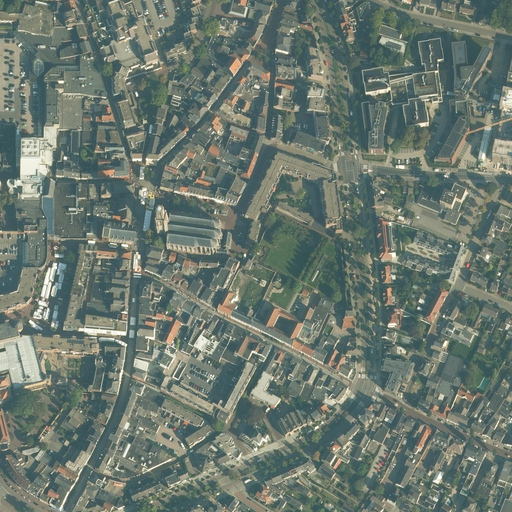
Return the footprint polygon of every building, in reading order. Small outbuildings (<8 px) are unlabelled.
[(157,54),(156,55),(155,51),(156,51),(155,51),(154,48),(155,47),(154,46),(151,48),(149,41),(152,40),(152,39),(151,39),(149,32),(149,31),(146,32),(143,25),(140,26),(135,11),(136,11),(136,10),(135,11),(133,4),(134,3),(133,3),(132,3),(132,2),(131,2),(131,3),(132,3),(130,4),(129,3),(129,4),(119,7),(119,5),(118,5),(116,1),(119,0),(119,1),(120,1),(119,0),(91,0),(90,0),(83,0),(83,1),(86,8),(87,7),(88,10),(87,10),(87,11),(88,11),(89,13),(86,14),(88,19),(91,18),(93,24),(90,25),(94,35),(96,34),(99,40),(96,41),(98,48),(100,49),(99,51),(100,52),(100,54),(100,56),(102,57),(101,59),(102,61),(103,62),(105,61),(105,62),(107,62),(107,64),(108,64),(109,64),(110,64),(111,63),(112,62),(113,63),(114,63),(115,61),(116,61),(120,63),(114,76),(116,77),(124,80),(125,81),(130,79),(130,80),(130,81),(135,80),(134,78),(137,77),(138,77),(138,76),(145,74),(146,74),(146,73),(144,69),(147,67),(148,68),(148,67),(156,64),(156,65),(157,65),(155,58),(154,58),(154,57),(154,56),(158,55),(157,54)] [(190,0),(188,1),(191,9),(201,5),(200,3),(201,2),(200,1),(199,0),(198,0),(199,0),(198,0),(190,0)] [(259,0),(230,0),(228,15),(245,20),(247,13),(249,14),(250,10),(254,11),(256,2),(272,6),(273,4),(259,0)] [(344,3),(350,0),(331,0),(335,8),(343,4),(344,3)] [(343,4),(335,8),(337,14),(345,11),(353,8),(353,7),(361,1),(359,0),(350,0),(344,3),(343,4)] [(421,0),(420,5),(427,7),(435,9),(436,3),(430,2),(430,0),(421,0)] [(447,11),(454,13),(456,0),(458,0),(460,0),(459,0),(449,0),(449,3),(447,11)] [(285,7),(284,10),(294,13),(297,6),(298,7),(298,8),(300,8),(301,6),(287,1),(287,2),(286,4),(286,5),(285,7)] [(345,11),(337,14),(339,21),(347,18),(349,17),(349,16),(352,14),(356,11),(360,8),(365,5),(361,1),(353,7),(353,8),(345,11)] [(35,10),(54,15),(62,16),(76,12),(74,4),(64,5),(54,6),(36,2),(35,10)] [(254,11),(269,15),(272,6),(256,2),(254,11)] [(463,7),(461,6),(460,13),(473,16),(474,12),(478,13),(479,6),(475,5),(474,7),(469,6),(470,3),(465,2),(463,7)] [(360,8),(356,11),(360,22),(363,22),(368,10),(369,10),(370,8),(370,7),(369,8),(366,5),(365,5),(360,8)] [(32,39),(52,40),(54,29),(54,15),(35,10),(24,7),(24,8),(22,15),(20,15),(19,15),(19,16),(19,23),(19,25),(18,25),(18,29),(18,33),(18,36),(19,35),(21,38),(25,38),(32,39)] [(198,9),(188,12),(190,17),(200,14),(200,13),(199,13),(199,12),(199,11),(198,12),(198,9)] [(479,21),(479,25),(483,26),(484,26),(486,27),(487,26),(489,18),(483,17),(484,16),(485,16),(489,10),(486,9),(481,17),(480,21),(479,21)] [(247,20),(254,22),(265,25),(269,16),(269,15),(254,11),(250,10),(249,14),(247,20)] [(54,15),(54,29),(58,29),(70,29),(75,29),(81,27),(77,12),(76,12),(62,16),(54,15)] [(17,28),(18,29),(18,25),(19,25),(19,16),(17,16),(17,15),(0,13),(0,22),(14,23),(14,25),(15,26),(14,27),(16,29),(17,28)] [(298,24),(298,21),(296,21),(296,17),(295,17),(283,13),(282,13),(281,18),(293,22),(293,23),(297,25),(298,24)] [(190,17),(192,22),(197,21),(202,19),(201,19),(200,17),(201,16),(200,16),(200,15),(201,15),(200,14),(190,17)] [(296,17),(296,21),(298,21),(298,20),(299,25),(306,25),(311,25),(309,18),(301,17),(298,17),(296,17)] [(347,18),(339,21),(341,28),(354,26),(356,25),(355,22),(354,19),(349,20),(348,18),(349,17),(347,18)] [(237,28),(237,27),(238,22),(226,19),(223,18),(221,18),(220,20),(220,23),(216,22),(215,28),(214,32),(226,35),(228,33),(229,32),(230,26),(233,27),(236,28),(237,28)] [(291,27),(293,23),(293,22),(281,18),(279,24),(291,27)] [(189,29),(194,27),(200,25),(200,24),(199,24),(199,23),(198,23),(197,21),(192,22),(188,24),(188,25),(189,29)] [(239,22),(238,22),(237,27),(245,30),(248,31),(249,31),(249,32),(252,33),(261,35),(264,28),(254,25),(240,22),(240,24),(238,24),(239,22)] [(293,23),(291,27),(297,29),(297,28),(313,32),(312,28),(307,27),(298,25),(297,25),(293,23)] [(276,35),(285,38),(285,35),(288,36),(289,33),(293,34),(294,30),(297,30),(297,29),(291,27),(279,24),(279,25),(276,33),(276,35)] [(354,26),(341,28),(344,36),(353,34),(352,30),(355,29),(354,26)] [(75,29),(70,29),(74,42),(86,40),(82,28),(82,27),(81,27),(75,29)] [(184,31),(186,36),(191,34),(197,32),(196,31),(195,30),(196,30),(195,30),(194,27),(189,29),(184,31)] [(236,28),(233,41),(245,43),(245,42),(248,31),(245,30),(237,27),(237,28),(236,28)] [(408,44),(400,41),(402,33),(381,27),(378,35),(377,34),(377,35),(383,37),(383,38),(382,41),(381,44),(392,50),(393,46),(397,47),(396,52),(402,55),(403,52),(405,52),(407,45),(406,45),(406,44),(408,44)] [(54,29),(51,48),(59,49),(61,49),(61,43),(63,42),(58,29),(54,29)] [(353,34),(344,36),(344,37),(345,37),(345,38),(346,43),(348,43),(349,44),(350,44),(351,44),(352,44),(353,43),(353,42),(353,41),(354,41),(353,37),(362,35),(363,33),(359,32),(353,34)] [(248,39),(247,42),(256,45),(258,40),(261,35),(252,33),(251,39),(249,38),(248,39)] [(181,38),(183,43),(185,48),(187,47),(189,43),(188,41),(193,39),(193,38),(192,38),(192,37),(193,37),(192,37),(191,34),(186,36),(181,38)] [(47,223),(47,234),(53,234),(53,232),(53,224),(54,198),(52,198),(52,201),(43,200),(43,198),(43,197),(44,195),(43,195),(43,194),(44,194),(44,192),(43,192),(42,191),(42,185),(45,180),(46,180),(47,179),(47,178),(46,177),(47,175),(46,174),(45,173),(44,172),(43,169),(43,168),(43,166),(43,158),(43,151),(43,140),(43,128),(43,119),(43,111),(43,96),(43,89),(44,81),(49,76),(51,74),(58,74),(65,74),(86,74),(98,74),(96,68),(86,68),(79,69),(72,69),(65,69),(61,68),(51,68),(48,65),(29,46),(24,41),(21,38),(19,35),(18,36),(16,39),(35,59),(38,62),(33,67),(35,68),(35,79),(35,85),(38,86),(38,92),(38,96),(38,104),(37,111),(37,119),(37,139),(38,140),(38,142),(38,158),(38,166),(38,173),(37,181),(37,187),(37,195),(29,196),(28,196),(20,196),(19,196),(12,196),(13,201),(34,201),(36,201),(40,209),(47,223)] [(276,40),(275,56),(280,56),(280,53),(288,55),(290,43),(293,44),(294,41),(291,40),(285,38),(276,35),(276,40)] [(59,49),(51,48),(52,40),(32,39),(25,38),(21,38),(24,41),(29,46),(48,65),(51,68),(61,68),(65,69),(72,69),(79,69),(86,68),(96,68),(96,67),(97,66),(96,64),(96,62),(94,61),(93,60),(92,60),(92,57),(88,57),(87,57),(86,57),(79,58),(72,59),(65,60),(61,61),(59,61),(59,49)] [(212,38),(204,54),(203,53),(202,55),(203,56),(202,58),(212,63),(210,66),(231,81),(233,78),(241,67),(230,57),(228,57),(223,63),(219,60),(221,58),(213,53),(213,52),(216,46),(219,40),(212,38)] [(2,126),(16,126),(16,139),(20,139),(20,140),(18,140),(18,157),(16,157),(16,168),(20,168),(20,172),(20,183),(19,183),(14,183),(14,184),(13,184),(12,183),(11,182),(10,182),(9,183),(8,183),(8,184),(7,184),(7,185),(7,186),(7,187),(7,188),(8,188),(8,189),(9,189),(10,190),(12,196),(19,196),(20,196),(28,196),(29,196),(37,195),(37,187),(37,181),(38,173),(38,166),(38,158),(38,142),(38,140),(37,139),(37,119),(37,111),(38,96),(38,92),(38,86),(35,85),(35,79),(35,68),(33,67),(38,62),(35,59),(16,39),(11,43),(0,43),(0,137),(2,137),(2,126)] [(224,39),(224,41),(243,45),(253,50),(256,45),(247,42),(245,42),(245,43),(233,41),(224,39)] [(224,41),(223,44),(229,45),(234,46),(245,53),(249,55),(253,50),(243,45),(224,41)] [(470,104),(487,107),(488,102),(489,97),(484,96),(482,102),(487,103),(487,104),(479,102),(479,100),(476,99),(476,101),(474,100),(475,97),(469,95),(473,87),(482,78),(481,77),(481,78),(478,77),(491,54),(484,51),(485,50),(484,50),(473,72),(468,72),(465,46),(465,48),(460,49),(460,48),(453,49),(455,71),(454,71),(453,71),(455,83),(454,97),(441,94),(437,68),(438,68),(437,64),(443,63),(441,41),(429,43),(429,44),(418,45),(419,58),(420,58),(422,67),(424,67),(425,73),(406,75),(389,77),(384,77),(383,72),(372,73),(373,73),(362,75),(364,89),(365,89),(366,99),(376,97),(386,95),(391,94),(392,102),(380,105),(380,107),(379,106),(379,109),(376,108),(376,110),(370,109),(369,105),(361,106),(367,148),(369,148),(369,153),(383,154),(384,132),(388,112),(384,111),(385,108),(392,106),(392,107),(408,105),(409,108),(403,109),(405,123),(406,123),(407,130),(417,129),(428,127),(427,117),(425,105),(422,105),(422,103),(432,102),(432,104),(442,103),(441,99),(452,101),(451,106),(449,106),(451,132),(434,164),(453,165),(469,135),(467,108),(470,108),(470,104)] [(187,53),(185,48),(183,43),(178,44),(182,55),(183,55),(182,54),(184,54),(184,53),(186,52),(187,53)] [(82,57),(92,56),(91,54),(91,55),(90,51),(89,48),(88,45),(88,44),(88,45),(72,48),(70,49),(67,49),(60,54),(60,61),(65,60),(82,57)] [(173,46),(174,49),(176,56),(179,55),(179,56),(179,55),(180,55),(181,55),(182,55),(178,44),(173,46)] [(220,54),(228,57),(230,57),(241,67),(249,56),(243,52),(242,53),(235,49),(234,50),(232,48),(229,51),(226,50),(227,48),(228,48),(229,45),(223,44),(220,54)] [(174,49),(169,51),(172,61),(173,61),(173,60),(174,60),(175,60),(174,59),(177,58),(177,59),(176,56),(174,49)] [(304,67),(303,67),(302,72),(307,73),(308,78),(311,79),(322,82),(317,53),(311,51),(305,50),(303,60),(304,61),(304,63),(305,63),(304,67)] [(172,61),(169,51),(163,52),(166,61),(167,63),(167,62),(169,61),(170,62),(170,61),(171,61),(172,61)] [(275,66),(295,70),(302,72),(303,67),(296,65),(297,62),(304,63),(304,61),(303,60),(291,59),(280,56),(275,56),(275,66)] [(190,73),(188,75),(194,79),(220,96),(223,92),(228,85),(231,81),(210,66),(212,63),(202,58),(202,59),(195,70),(194,69),(193,70),(192,70),(190,73)] [(268,89),(268,86),(268,83),(269,75),(250,65),(246,72),(255,77),(253,82),(263,87),(268,89)] [(295,70),(275,66),(276,79),(285,80),(285,79),(288,79),(288,80),(295,81),(295,70)] [(249,93),(250,91),(261,93),(268,94),(268,89),(263,87),(253,82),(255,77),(246,72),(241,78),(236,85),(243,90),(249,93)] [(105,97),(105,94),(98,75),(99,75),(98,74),(86,74),(65,74),(58,74),(51,74),(49,76),(44,81),(43,89),(43,96),(43,111),(43,119),(43,128),(43,140),(43,151),(43,158),(43,166),(43,168),(43,169),(44,172),(45,173),(46,174),(47,175),(50,177),(51,175),(52,173),(51,173),(52,172),(52,171),(52,170),(52,169),(52,168),(52,158),(52,151),(56,151),(56,140),(56,131),(55,131),(55,129),(53,129),(53,128),(53,127),(58,127),(58,130),(58,131),(81,131),(82,119),(83,118),(83,115),(83,112),(84,101),(84,98),(96,99),(99,100),(104,101),(105,101),(106,97),(105,97)] [(185,88),(188,90),(196,93),(201,97),(213,105),(217,100),(220,96),(194,79),(188,75),(185,78),(184,79),(174,76),(172,84),(181,86),(185,88)] [(123,82),(124,80),(116,77),(115,80),(111,81),(112,87),(111,87),(112,91),(113,92),(111,93),(113,98),(114,98),(117,97),(127,94),(126,94),(123,82)] [(308,87),(307,91),(324,95),(323,93),(324,93),(323,89),(324,89),(323,88),(323,86),(323,82),(322,82),(311,79),(310,82),(311,83),(310,87),(308,87)] [(275,82),(274,89),(283,91),(292,93),(293,88),(294,84),(290,84),(285,83),(275,82)] [(254,105),(253,101),(253,98),(257,97),(261,98),(261,93),(250,91),(249,93),(243,90),(236,85),(229,95),(242,102),(248,104),(249,104),(253,105),(254,105)] [(212,105),(213,105),(201,97),(196,93),(188,90),(185,88),(184,91),(171,88),(165,86),(164,94),(170,95),(182,99),(183,94),(187,95),(196,102),(208,111),(212,105)] [(274,97),(274,98),(291,101),(292,93),(283,91),(282,95),(275,94),(274,97)] [(306,102),(307,102),(322,102),(323,102),(324,98),(324,96),(324,95),(307,91),(306,91),(306,92),(309,92),(308,96),(307,96),(306,102)] [(127,101),(129,109),(136,107),(132,92),(126,94),(127,94),(117,97),(119,104),(127,101)] [(180,108),(178,112),(182,114),(184,116),(186,114),(187,115),(188,114),(199,122),(206,113),(208,111),(196,102),(187,95),(182,102),(188,106),(184,111),(180,108)] [(222,104),(232,110),(239,113),(244,116),(245,114),(245,113),(248,104),(242,102),(229,95),(226,99),(222,104)] [(84,98),(84,101),(85,101),(97,104),(97,106),(109,107),(107,101),(105,101),(104,101),(99,100),(96,99),(84,98)] [(495,162),(511,165),(511,99),(508,98),(495,162)] [(84,112),(88,113),(94,113),(94,115),(112,116),(109,109),(109,107),(97,106),(97,104),(85,101),(84,101),(83,112),(84,112)] [(130,110),(129,109),(127,101),(119,104),(115,105),(118,115),(130,112),(130,110)] [(274,101),(273,109),(290,111),(291,107),(282,106),(283,102),(274,101)] [(305,114),(312,115),(327,117),(326,116),(326,111),(324,111),(325,106),(323,105),(323,102),(322,102),(307,102),(306,102),(304,113),(305,113),(305,114)] [(248,104),(245,113),(252,116),(252,113),(248,112),(250,107),(252,107),(250,111),(254,112),(255,105),(254,105),(253,105),(249,104),(248,104)] [(153,126),(162,128),(163,128),(169,115),(168,115),(166,115),(166,112),(169,112),(171,109),(170,109),(171,109),(162,105),(160,112),(156,111),(154,121),(156,121),(155,126),(153,126)] [(230,122),(230,121),(234,116),(235,114),(221,106),(218,110),(219,110),(218,110),(217,112),(216,113),(216,114),(228,121),(228,120),(230,121),(230,122)] [(258,112),(266,114),(266,112),(267,112),(267,108),(260,107),(260,106),(259,106),(258,112)] [(179,120),(178,121),(180,122),(190,132),(195,127),(184,116),(182,114),(178,112),(171,109),(169,112),(168,115),(169,115),(179,120)] [(120,120),(132,117),(130,112),(118,115),(120,120)] [(94,113),(88,113),(88,116),(83,115),(83,118),(83,122),(114,124),(112,116),(94,115),(94,113)] [(186,114),(184,116),(195,127),(199,123),(199,122),(188,114),(187,115),(186,114)] [(169,115),(163,128),(168,131),(172,133),(174,129),(178,121),(179,120),(169,115)] [(234,116),(230,121),(237,124),(240,116),(237,115),(236,116),(234,116)] [(327,117),(312,115),(313,120),(314,120),(317,143),(291,134),(288,141),(287,144),(287,145),(290,146),(290,147),(292,147),(295,148),(296,148),(296,149),(300,150),(301,150),(302,150),(302,151),(306,152),(307,152),(307,153),(312,154),(313,154),(313,155),(317,156),(318,155),(321,156),(321,157),(325,147),(326,147),(326,150),(329,150),(331,149),(330,146),(329,146),(329,142),(330,142),(329,137),(328,137),(327,133),(329,133),(327,133),(327,130),(328,129),(328,125),(326,125),(326,121),(327,121),(326,121),(325,117),(327,117)] [(227,124),(213,116),(210,120),(222,129),(224,130),(225,131),(229,132),(231,126),(227,124)] [(246,119),(240,116),(237,124),(244,126),(246,119)] [(124,129),(124,131),(135,127),(132,117),(120,120),(122,129),(124,129)] [(271,133),(281,136),(282,119),(272,119),(271,133)] [(224,130),(222,129),(210,120),(206,125),(211,128),(211,129),(210,130),(217,135),(219,132),(220,132),(222,130),(225,132),(225,131),(224,130)] [(264,135),(266,121),(255,120),(254,128),(252,127),(252,130),(262,134),(264,135)] [(83,122),(83,131),(97,133),(97,132),(105,133),(117,135),(114,124),(83,122)] [(180,122),(175,129),(184,138),(190,132),(180,122)] [(206,125),(199,133),(211,140),(213,142),(216,144),(214,148),(218,150),(219,146),(218,146),(222,139),(209,130),(211,128),(206,125)] [(16,126),(2,126),(2,137),(3,143),(3,154),(3,159),(3,171),(11,172),(12,170),(12,140),(18,140),(20,140),(20,139),(16,139),(16,126)] [(160,137),(162,128),(153,126),(151,135),(160,137)] [(247,137),(249,132),(231,126),(229,132),(228,133),(231,133),(229,138),(245,144),(247,137)] [(123,131),(125,137),(142,132),(144,131),(143,127),(136,129),(136,127),(135,127),(124,131),(123,131)] [(179,142),(184,138),(175,129),(174,129),(172,133),(171,134),(179,142)] [(116,146),(117,149),(122,148),(117,135),(105,133),(97,132),(97,133),(83,131),(82,145),(93,145),(93,146),(96,146),(101,147),(109,147),(109,146),(116,146)] [(174,147),(179,142),(171,134),(172,133),(168,131),(165,137),(174,147)] [(69,155),(69,153),(72,154),(79,154),(80,132),(70,132),(70,135),(70,138),(70,145),(69,147),(67,147),(67,154),(69,155)] [(126,141),(129,150),(138,150),(139,143),(138,141),(145,142),(145,139),(146,135),(143,135),(142,132),(125,137),(124,137),(126,141)] [(216,144),(213,142),(211,140),(199,133),(196,136),(214,148),(216,144)] [(256,135),(250,133),(248,137),(255,139),(263,142),(264,139),(263,137),(256,135)] [(270,140),(270,141),(279,144),(281,136),(271,133),(270,140)] [(208,153),(217,158),(218,159),(221,156),(224,158),(223,161),(227,163),(228,161),(234,163),(233,165),(238,167),(240,160),(237,159),(227,155),(224,153),(220,150),(220,151),(218,150),(214,148),(196,136),(191,140),(205,149),(207,151),(208,153)] [(165,137),(162,143),(170,151),(170,150),(174,147),(165,137)] [(162,158),(157,153),(158,151),(157,151),(159,142),(150,139),(150,140),(147,154),(145,161),(157,163),(162,158)] [(138,150),(129,150),(130,154),(130,155),(132,161),(141,161),(142,155),(142,154),(145,142),(138,141),(139,143),(138,150)] [(259,151),(261,146),(247,141),(247,143),(253,145),(252,149),(259,151)] [(195,154),(205,160),(205,162),(207,163),(213,165),(217,158),(208,153),(208,154),(203,151),(189,142),(183,149),(195,154)] [(165,155),(170,151),(162,143),(160,145),(160,148),(159,149),(160,150),(158,151),(157,153),(162,158),(165,155)] [(220,145),(219,146),(218,150),(220,151),(220,150),(224,153),(226,146),(220,145)] [(122,148),(117,149),(112,150),(111,148),(109,147),(101,147),(96,146),(93,146),(93,147),(94,147),(93,151),(95,152),(94,153),(101,154),(107,154),(124,155),(122,148)] [(183,149),(177,154),(182,157),(188,160),(189,159),(202,165),(206,167),(207,163),(205,162),(205,160),(195,154),(183,149)] [(257,157),(259,151),(252,149),(250,152),(250,154),(257,157)] [(257,157),(250,154),(242,151),(240,155),(239,154),(237,159),(240,160),(248,163),(254,165),(255,165),(257,157)] [(79,154),(72,154),(69,153),(69,155),(67,154),(58,153),(57,163),(56,178),(79,180),(80,169),(80,167),(78,167),(78,159),(78,156),(79,156),(79,154)] [(304,180),(306,181),(319,185),(323,216),(321,216),(319,215),(319,216),(317,220),(313,217),(280,201),(277,208),(309,224),(307,228),(329,238),(333,230),(334,230),(335,234),(342,233),(336,185),(333,185),(332,174),(330,174),(331,172),(312,165),(311,167),(306,165),(306,164),(306,165),(304,164),(304,163),(278,153),(275,160),(274,159),(273,162),(274,163),(273,165),(269,163),(245,211),(245,212),(242,218),(243,218),(251,222),(259,223),(261,215),(265,217),(270,206),(267,205),(282,172),(286,173),(298,178),(299,178),(301,178),(301,179),(301,178),(304,179),(304,180)] [(192,169),(199,172),(202,165),(189,159),(188,160),(182,157),(177,154),(172,159),(173,159),(170,161),(191,172),(192,169)] [(89,181),(92,160),(93,156),(87,156),(86,160),(84,180),(86,180),(86,179),(89,179),(89,181)] [(89,181),(97,181),(98,161),(92,160),(89,181)] [(100,161),(98,161),(97,181),(107,180),(107,170),(106,170),(105,168),(104,168),(104,167),(103,167),(103,165),(103,161),(100,161)] [(113,169),(114,180),(128,179),(127,168),(126,164),(126,163),(125,161),(114,161),(110,161),(110,162),(103,161),(103,165),(110,165),(110,168),(113,168),(113,169)] [(197,179),(202,180),(203,176),(204,173),(199,172),(192,169),(191,172),(170,161),(166,166),(187,177),(196,181),(197,179)] [(226,171),(231,173),(233,170),(228,168),(229,168),(218,163),(216,167),(220,169),(226,171)] [(107,180),(114,180),(113,169),(113,168),(110,168),(110,165),(103,165),(103,167),(104,167),(104,168),(105,168),(106,170),(107,170),(107,180)] [(170,183),(174,184),(180,186),(183,187),(187,177),(166,166),(165,168),(162,179),(170,183)] [(252,171),(243,167),(241,170),(245,171),(244,174),(250,176),(252,171)] [(220,169),(217,177),(216,179),(215,179),(211,189),(217,191),(218,186),(222,187),(223,180),(225,176),(224,175),(226,171),(220,169)] [(244,174),(238,171),(236,171),(235,174),(241,176),(240,177),(249,181),(250,176),(244,174)] [(211,189),(215,179),(203,176),(202,180),(197,179),(196,181),(187,177),(183,187),(180,186),(179,189),(179,195),(186,195),(206,200),(209,189),(211,189)] [(168,192),(169,189),(168,189),(169,186),(170,183),(162,179),(161,182),(160,187),(160,188),(159,189),(161,189),(161,190),(168,192)] [(227,194),(217,191),(214,201),(222,204),(222,203),(223,204),(235,208),(241,197),(246,187),(247,186),(246,186),(234,180),(227,194)] [(378,190),(386,193),(389,195),(390,192),(380,188),(377,188),(377,184),(378,183),(377,181),(368,182),(369,191),(378,190)] [(45,186),(42,185),(42,191),(43,192),(44,192),(44,194),(43,194),(43,195),(44,195),(43,197),(43,198),(43,200),(52,201),(52,198),(54,189),(54,185),(45,184),(45,186)] [(180,186),(174,184),(173,187),(169,186),(168,189),(169,189),(168,192),(179,195),(179,189),(180,186)] [(61,242),(64,242),(86,242),(86,240),(96,240),(97,221),(95,221),(93,221),(93,214),(93,210),(94,205),(88,205),(87,205),(87,202),(84,202),(84,195),(87,195),(87,191),(85,191),(85,188),(78,188),(78,187),(57,187),(57,189),(54,189),(52,198),(54,198),(53,224),(53,232),(53,234),(53,238),(61,242)] [(88,205),(94,205),(97,205),(98,205),(98,187),(97,187),(89,187),(88,187),(88,205)] [(101,198),(101,199),(112,199),(112,195),(133,196),(133,193),(131,193),(131,191),(133,191),(134,187),(113,187),(113,188),(110,188),(110,187),(100,187),(101,195),(101,198)] [(452,193),(449,192),(442,189),(440,192),(436,190),(435,193),(424,188),(417,204),(440,214),(441,211),(447,213),(444,221),(455,226),(460,214),(458,213),(461,204),(466,192),(455,187),(452,193)] [(214,201),(217,191),(211,189),(209,189),(206,200),(214,202),(214,201)] [(379,200),(383,201),(391,205),(393,199),(380,194),(378,194),(378,191),(369,192),(370,201),(379,200)] [(93,214),(131,214),(133,196),(112,195),(112,199),(101,199),(101,205),(100,205),(98,205),(97,205),(94,205),(93,210),(93,214)] [(370,201),(371,209),(383,208),(383,201),(379,200),(370,201)] [(47,234),(47,223),(40,209),(36,201),(34,201),(13,201),(15,208),(16,215),(16,220),(17,220),(17,235),(28,235),(28,242),(28,249),(28,256),(27,271),(37,271),(38,271),(40,270),(43,268),(45,266),(46,263),(46,260),(46,256),(47,251),(47,234)] [(503,213),(511,217),(511,216),(511,213),(508,211),(497,206),(495,210),(499,212),(499,211),(503,213)] [(499,212),(495,210),(493,215),(500,218),(504,220),(505,217),(511,219),(511,217),(503,213),(499,211),(499,212)] [(409,212),(406,219),(413,221),(415,214),(409,212)] [(383,213),(372,214),(373,221),(381,220),(381,216),(383,216),(383,213)] [(130,225),(131,214),(93,214),(93,221),(95,221),(97,221),(102,222),(130,225)] [(230,249),(232,236),(226,235),(222,235),(222,234),(223,232),(220,231),(220,229),(222,229),(222,228),(220,228),(219,226),(221,225),(220,224),(219,225),(217,224),(218,222),(217,222),(216,224),(215,223),(215,222),(214,221),(214,223),(210,223),(211,221),(210,221),(209,223),(206,222),(206,220),(205,220),(205,222),(203,222),(203,221),(203,220),(201,220),(200,220),(197,219),(196,219),(192,219),(192,218),(191,219),(188,218),(187,217),(186,218),(183,218),(183,217),(182,217),(179,217),(178,216),(177,217),(173,216),(172,215),(171,215),(172,217),(171,222),(170,223),(171,224),(170,227),(169,227),(169,225),(168,225),(167,227),(161,226),(161,224),(160,224),(159,226),(157,226),(157,228),(159,228),(158,234),(156,234),(156,236),(158,236),(158,238),(160,238),(162,238),(162,237),(166,237),(166,239),(168,240),(168,238),(169,238),(169,239),(169,243),(168,243),(168,244),(168,248),(167,249),(167,250),(169,249),(173,249),(174,250),(178,250),(178,251),(179,250),(182,251),(183,252),(183,251),(187,251),(187,252),(188,252),(191,252),(192,253),(193,252),(196,253),(197,253),(197,251),(201,252),(201,254),(202,254),(202,252),(205,252),(205,254),(206,254),(206,255),(210,255),(211,255),(211,253),(213,253),(213,255),(214,255),(213,253),(215,252),(216,254),(217,254),(227,255),(228,252),(229,249),(230,249)] [(503,228),(508,230),(510,226),(499,221),(499,220),(492,217),(490,222),(503,228)] [(260,223),(259,223),(251,222),(245,245),(254,247),(260,223)] [(376,225),(377,225),(377,227),(376,227),(377,227),(378,237),(377,237),(378,241),(379,241),(380,253),(380,255),(380,256),(379,256),(380,260),(381,260),(381,261),(381,263),(391,262),(392,262),(391,258),(391,255),(388,226),(387,226),(387,223),(384,223),(383,223),(383,222),(377,223),(377,225),(376,225)] [(490,222),(488,227),(501,233),(503,228),(490,222)] [(110,227),(104,226),(102,241),(131,245),(133,245),(134,242),(134,233),(135,230),(124,229),(124,228),(119,228),(110,227)] [(493,234),(499,237),(501,233),(488,227),(484,235),(492,238),(493,234)] [(418,247),(424,249),(424,247),(426,241),(421,239),(423,234),(418,232),(414,244),(419,245),(418,247)] [(32,298),(33,294),(33,293),(32,293),(33,289),(34,289),(34,288),(33,288),(37,272),(37,271),(27,271),(28,256),(28,249),(28,242),(28,235),(17,235),(0,234),(0,315),(2,315),(3,315),(7,314),(12,313),(12,312),(11,311),(16,310),(21,309),(21,308),(23,308),(25,306),(25,307),(26,308),(31,303),(30,303),(29,302),(30,301),(31,298),(32,298)] [(434,251),(436,244),(432,243),(433,238),(428,236),(426,241),(424,247),(429,249),(428,250),(434,252),(434,251)] [(483,238),(482,242),(490,246),(491,243),(498,246),(500,242),(485,236),(484,238),(483,238)] [(439,254),(444,256),(444,255),(447,248),(442,246),(443,242),(438,240),(436,244),(434,251),(439,253),(439,254)] [(456,252),(454,258),(461,260),(465,249),(458,247),(456,252)] [(93,250),(92,250),(88,250),(88,249),(88,250),(83,249),(82,249),(80,248),(80,249),(79,249),(78,257),(79,258),(72,288),(85,291),(92,260),(93,255),(96,256),(97,251),(93,250)] [(170,259),(171,255),(164,253),(164,251),(150,248),(149,253),(150,253),(150,254),(156,256),(162,257),(162,258),(170,259)] [(444,255),(454,258),(456,252),(447,248),(444,255)] [(487,252),(479,248),(476,256),(479,257),(478,259),(477,259),(477,260),(484,263),(485,260),(484,259),(486,255),(490,257),(491,254),(487,252)] [(96,256),(96,259),(103,260),(115,261),(116,253),(97,251),(96,256)] [(116,253),(115,261),(130,263),(131,254),(120,253),(120,254),(116,253)] [(150,253),(149,253),(148,258),(161,262),(168,264),(168,263),(170,259),(162,258),(162,257),(156,256),(150,254),(150,253)] [(170,259),(168,263),(169,263),(172,264),(175,262),(177,255),(172,254),(171,255),(170,259)] [(168,267),(178,272),(181,273),(184,265),(186,260),(186,259),(179,256),(177,261),(178,261),(177,264),(176,265),(174,266),(168,266),(168,267)] [(412,264),(417,266),(420,259),(420,260),(420,258),(415,256),(414,258),(409,256),(407,261),(405,267),(411,269),(412,264)] [(161,262),(148,258),(146,265),(159,269),(160,265),(167,267),(168,264),(161,262)] [(460,263),(461,260),(454,258),(453,260),(452,264),(459,267),(460,263)] [(208,288),(200,301),(216,311),(230,285),(240,264),(231,259),(229,262),(225,264),(219,265),(218,269),(220,270),(218,275),(216,275),(211,286),(212,287),(210,290),(208,288)] [(427,270),(430,263),(430,262),(425,260),(425,261),(420,260),(420,259),(417,266),(415,270),(421,272),(422,268),(427,270)] [(103,260),(102,269),(108,270),(108,271),(123,273),(130,273),(131,263),(130,263),(115,261),(103,260)] [(188,274),(191,262),(186,260),(184,265),(181,273),(176,287),(180,289),(188,274)] [(252,263),(246,260),(242,267),(249,270),(252,263)] [(199,268),(201,264),(197,263),(191,262),(188,274),(180,289),(187,293),(191,287),(194,282),(198,274),(199,268)] [(430,263),(427,270),(426,274),(431,276),(433,272),(438,273),(440,267),(441,266),(435,264),(435,265),(430,263)] [(450,271),(456,273),(457,271),(459,267),(452,264),(450,268),(450,270),(450,271)] [(159,269),(146,265),(145,271),(155,275),(162,279),(166,272),(168,267),(167,267),(160,265),(159,269)] [(130,273),(123,273),(123,275),(112,274),(100,272),(101,269),(94,267),(92,275),(95,275),(129,281),(130,273)] [(166,272),(162,279),(171,284),(178,272),(168,267),(166,272)] [(438,273),(447,277),(450,271),(450,270),(440,267),(438,273)] [(381,274),(381,276),(390,276),(390,273),(391,273),(391,270),(392,270),(392,268),(389,268),(382,268),(382,272),(381,272),(381,273),(381,274)] [(470,282),(478,285),(481,278),(482,275),(474,272),(470,270),(469,273),(473,275),(470,282)] [(450,271),(447,277),(446,281),(452,284),(456,273),(450,271)] [(178,272),(171,284),(176,287),(181,273),(178,272)] [(129,287),(129,281),(95,275),(93,283),(109,286),(109,285),(111,286),(111,285),(129,287),(129,288),(129,287)] [(390,276),(381,276),(381,279),(382,280),(383,280),(383,284),(393,283),(393,281),(392,281),(392,278),(390,279),(390,276)] [(502,293),(507,295),(511,284),(511,277),(510,281),(505,279),(504,281),(501,289),(503,290),(502,293)] [(266,282),(257,278),(255,283),(264,287),(266,282)] [(488,281),(481,278),(478,285),(485,288),(487,284),(490,285),(492,280),(490,278),(488,281)] [(495,279),(492,286),(490,290),(496,293),(498,288),(500,285),(499,284),(500,282),(495,279)] [(187,293),(197,300),(197,299),(205,287),(202,285),(203,284),(198,281),(196,283),(194,282),(191,287),(187,293)] [(93,283),(91,298),(104,300),(105,293),(108,294),(128,297),(129,290),(128,290),(109,289),(109,286),(93,283)] [(140,292),(147,293),(147,296),(152,296),(152,295),(152,294),(153,285),(143,284),(141,286),(140,292)] [(152,294),(152,295),(155,295),(153,303),(159,304),(161,299),(162,297),(165,289),(164,288),(153,285),(152,294)] [(83,301),(85,291),(72,288),(70,298),(83,301)] [(164,306),(170,292),(165,289),(162,297),(161,299),(159,304),(164,306)] [(439,293),(432,289),(431,292),(438,295),(445,299),(448,294),(440,290),(439,293)] [(382,298),(392,298),(391,295),(393,294),(393,292),(394,292),(394,290),(383,290),(384,294),(383,294),(383,295),(382,296),(382,298)] [(153,303),(155,295),(152,295),(152,296),(147,296),(147,293),(140,292),(140,301),(140,303),(150,303),(150,301),(151,301),(151,302),(153,303)] [(176,295),(170,292),(164,306),(165,306),(162,310),(159,309),(160,307),(157,306),(155,313),(163,314),(166,317),(169,310),(170,307),(170,306),(176,295)] [(105,293),(104,300),(128,303),(128,297),(108,294),(105,293)] [(237,297),(228,293),(218,312),(231,318),(234,311),(235,311),(237,307),(232,304),(234,300),(236,301),(237,297)] [(445,299),(438,295),(436,298),(430,294),(429,297),(435,300),(443,304),(445,299)] [(174,321),(178,323),(182,314),(182,311),(187,303),(179,297),(176,295),(170,306),(170,307),(173,309),(173,310),(173,311),(176,313),(177,313),(178,313),(174,320),(174,321)] [(301,319),(306,321),(309,323),(320,298),(317,296),(312,306),(310,310),(306,309),(301,319)] [(440,309),(443,304),(435,300),(434,303),(427,299),(420,296),(419,298),(426,302),(440,309)] [(78,300),(70,298),(70,299),(64,325),(63,325),(63,326),(63,330),(63,331),(79,333),(80,323),(81,308),(83,301),(78,300)] [(90,305),(128,309),(128,303),(104,300),(91,298),(90,305)] [(312,359),(316,348),(318,342),(316,341),(318,334),(321,328),(327,314),(331,315),(335,304),(320,298),(309,323),(306,321),(305,323),(292,348),(312,359)] [(384,302),(385,306),(395,305),(395,303),(394,303),(394,300),(392,301),(392,298),(382,298),(383,301),(384,302)] [(457,299),(453,307),(462,313),(465,311),(465,310),(466,309),(464,307),(463,306),(464,303),(457,299)] [(189,328),(198,310),(187,302),(187,303),(182,311),(182,314),(178,323),(181,325),(189,328)] [(440,309),(426,302),(425,304),(431,308),(430,310),(429,310),(437,314),(440,309)] [(150,304),(150,303),(140,303),(139,318),(146,319),(149,319),(165,321),(166,321),(172,323),(170,326),(178,330),(181,325),(178,323),(174,321),(174,320),(166,317),(163,314),(155,313),(157,306),(150,304)] [(110,314),(127,315),(128,309),(90,305),(87,304),(86,310),(88,310),(95,312),(106,313),(110,314)] [(245,316),(235,311),(234,311),(231,318),(262,333),(292,348),(305,323),(301,321),(281,311),(281,312),(280,311),(275,309),(275,307),(273,306),(272,308),(270,312),(266,310),(264,314),(265,314),(264,318),(259,315),(261,310),(259,309),(257,315),(256,315),(253,320),(251,319),(254,313),(248,310),(245,316)] [(435,320),(437,314),(429,310),(430,310),(423,307),(422,309),(428,313),(427,315),(435,320)] [(453,307),(447,317),(454,322),(464,326),(465,327),(466,324),(455,319),(457,315),(460,316),(462,313),(453,307)] [(488,319),(492,309),(485,307),(482,314),(479,312),(472,328),(475,329),(481,316),(488,319)] [(387,326),(388,327),(388,328),(397,327),(397,320),(400,320),(399,314),(401,314),(401,310),(397,308),(392,309),(392,311),(392,315),(387,315),(388,323),(386,324),(386,325),(387,326)] [(499,312),(492,309),(488,319),(489,317),(494,319),(492,324),(495,325),(497,320),(496,319),(499,312)] [(93,320),(94,316),(95,312),(88,310),(87,319),(93,320)] [(189,340),(190,341),(204,315),(204,314),(205,314),(201,311),(198,310),(189,328),(185,337),(188,338),(185,343),(186,344),(187,341),(189,340)] [(349,311),(348,311),(341,330),(342,330),(350,329),(355,329),(353,310),(349,311)] [(116,325),(126,326),(127,318),(110,316),(110,314),(106,313),(95,312),(94,316),(95,316),(95,321),(116,325)] [(421,312),(419,314),(426,318),(424,320),(432,325),(435,320),(427,315),(421,312)] [(189,356),(194,349),(213,319),(206,315),(206,316),(204,315),(190,341),(189,340),(187,341),(186,344),(185,343),(181,351),(181,352),(182,352),(182,353),(183,353),(186,354),(188,355),(189,356)] [(500,327),(505,329),(505,330),(508,331),(510,327),(511,322),(511,317),(510,317),(508,316),(507,319),(508,320),(507,321),(506,321),(506,320),(505,319),(503,319),(500,327)] [(156,323),(147,322),(146,322),(146,319),(139,318),(139,321),(139,329),(155,331),(157,331),(159,332),(166,335),(174,339),(178,330),(170,326),(156,323)] [(219,322),(213,319),(194,349),(198,351),(198,352),(199,352),(200,350),(202,351),(206,345),(209,343),(208,342),(206,341),(208,339),(211,335),(215,329),(219,322)] [(79,333),(83,333),(125,337),(126,326),(116,325),(95,321),(85,320),(85,323),(80,323),(79,333)] [(474,335),(462,330),(464,327),(453,322),(452,324),(453,324),(453,326),(446,322),(443,329),(453,334),(455,329),(461,331),(459,336),(471,342),(474,335)] [(208,356),(211,358),(221,341),(222,339),(223,338),(221,339),(220,338),(227,326),(226,325),(226,326),(222,323),(221,323),(219,328),(213,338),(210,340),(209,343),(206,345),(202,351),(201,353),(201,354),(207,357),(208,356)] [(93,356),(95,356),(97,356),(98,354),(98,355),(99,347),(97,347),(98,343),(89,342),(85,342),(75,341),(71,341),(56,340),(46,339),(41,339),(36,338),(36,339),(30,338),(30,340),(21,340),(19,339),(18,335),(20,335),(22,331),(21,328),(18,326),(15,326),(14,324),(9,326),(9,325),(8,325),(8,326),(4,327),(4,326),(4,327),(0,328),(0,376),(8,375),(14,396),(45,389),(47,389),(47,385),(49,385),(50,385),(50,380),(50,379),(49,379),(49,380),(45,379),(44,379),(44,381),(42,381),(42,380),(41,380),(40,376),(41,376),(41,375),(40,375),(39,371),(40,371),(39,370),(38,366),(38,365),(43,353),(56,355),(60,355),(61,355),(65,355),(66,355),(70,355),(70,356),(75,356),(79,356),(83,356),(88,357),(88,356),(92,357),(93,357),(93,356)] [(223,338),(222,339),(229,343),(235,329),(234,330),(229,328),(230,327),(229,327),(227,331),(225,337),(224,337),(223,338)] [(157,342),(162,344),(166,335),(159,332),(157,331),(155,331),(139,329),(138,339),(138,338),(147,339),(155,340),(157,342)] [(250,358),(251,356),(252,353),(259,341),(256,340),(256,339),(255,338),(254,339),(251,337),(246,335),(242,333),(243,332),(241,332),(238,331),(235,329),(229,343),(221,359),(238,367),(242,359),(248,362),(250,358)] [(383,335),(382,338),(386,340),(386,342),(393,344),(395,337),(395,334),(384,331),(383,334),(383,335)] [(166,335),(162,344),(168,346),(166,350),(164,355),(165,355),(174,360),(176,357),(174,356),(177,350),(171,347),(174,339),(166,335)] [(330,335),(328,339),(326,343),(334,348),(339,340),(330,335)] [(317,362),(323,349),(326,343),(328,339),(323,336),(321,340),(322,340),(318,347),(320,348),(319,349),(316,348),(312,359),(317,362)] [(348,342),(346,347),(342,353),(342,356),(346,357),(356,357),(356,351),(356,342),(356,338),(351,338),(348,342)] [(441,352),(445,343),(445,342),(437,338),(435,342),(434,341),(430,349),(435,351),(432,358),(438,361),(445,364),(448,354),(441,352)] [(138,341),(137,353),(153,356),(154,351),(155,343),(138,341)] [(247,364),(259,370),(259,371),(260,371),(266,360),(272,348),(259,341),(252,353),(251,356),(254,358),(252,359),(250,358),(248,362),(247,364)] [(386,342),(386,343),(386,347),(385,347),(384,350),(384,357),(390,357),(390,356),(399,356),(399,350),(401,350),(401,351),(402,353),(405,354),(406,351),(399,348),(393,348),(393,344),(386,342)] [(218,346),(212,359),(219,363),(225,350),(218,346)] [(124,363),(126,349),(99,347),(98,355),(98,354),(97,356),(97,360),(96,368),(96,370),(93,369),(88,392),(93,393),(118,397),(121,384),(124,363)] [(409,352),(417,355),(419,351),(411,347),(409,352)] [(323,349),(317,362),(323,365),(328,354),(324,353),(326,350),(323,349)] [(265,370),(264,373),(273,379),(275,375),(270,372),(281,352),(276,350),(272,357),(265,370)] [(165,355),(164,355),(159,352),(154,351),(153,356),(137,353),(136,359),(153,362),(153,361),(161,363),(165,355)] [(193,352),(187,364),(178,381),(173,378),(172,378),(171,380),(167,378),(161,390),(214,418),(215,415),(217,411),(221,413),(229,417),(231,418),(232,415),(235,410),(237,405),(239,402),(241,399),(256,370),(246,365),(242,363),(236,372),(235,375),(235,374),(203,358),(199,356),(193,352)] [(285,355),(281,352),(270,372),(275,375),(285,355)] [(333,352),(326,366),(334,372),(338,363),(335,362),(339,355),(333,352)] [(275,375),(273,379),(274,378),(277,380),(278,377),(280,377),(284,369),(288,371),(289,369),(289,370),(294,359),(285,354),(285,355),(275,375)] [(155,363),(166,368),(168,369),(172,363),(173,361),(174,361),(174,360),(165,355),(161,363),(153,361),(153,362),(136,359),(136,362),(148,365),(149,362),(155,364),(155,363)] [(437,389),(435,393),(444,396),(448,398),(445,404),(442,403),(436,417),(447,421),(450,412),(451,412),(457,396),(462,385),(471,364),(449,355),(440,379),(437,389)] [(350,361),(356,362),(356,357),(346,357),(342,356),(338,363),(334,372),(335,372),(336,371),(338,372),(338,374),(339,374),(344,362),(349,363),(350,361)] [(288,380),(292,382),(303,363),(294,359),(289,370),(293,371),(288,380)] [(344,362),(339,374),(348,380),(353,382),(354,380),(356,376),(356,375),(356,362),(350,361),(349,363),(344,362)] [(146,375),(151,377),(161,381),(161,379),(166,368),(155,363),(155,364),(149,362),(148,365),(136,362),(135,364),(135,367),(135,369),(134,369),(134,370),(139,372),(146,375)] [(395,396),(396,395),(402,381),(407,383),(414,366),(384,362),(381,373),(391,377),(385,391),(390,394),(395,396)] [(424,362),(422,368),(432,373),(435,365),(432,363),(431,365),(424,362)] [(303,363),(292,382),(285,394),(298,400),(299,397),(300,397),(312,368),(303,363)] [(309,401),(310,399),(322,374),(319,372),(312,368),(300,397),(307,404),(309,401)] [(429,380),(430,378),(431,375),(432,373),(422,368),(419,375),(424,377),(424,378),(429,380)] [(158,388),(161,381),(151,377),(146,375),(139,372),(134,370),(134,373),(135,373),(134,376),(133,375),(133,378),(145,383),(158,388)] [(251,396),(250,398),(253,399),(254,398),(264,404),(263,405),(268,407),(269,406),(271,408),(270,409),(274,411),(280,401),(276,398),(273,397),(272,398),(264,393),(270,382),(271,383),(273,379),(264,373),(263,373),(263,374),(264,374),(262,378),(261,377),(259,382),(258,385),(257,385),(255,389),(255,390),(254,392),(253,391),(251,396)] [(322,374),(310,399),(317,403),(321,395),(330,378),(328,377),(322,374)] [(427,414),(428,413),(431,405),(435,395),(435,393),(437,389),(440,379),(431,375),(430,378),(429,380),(426,387),(430,388),(429,392),(427,396),(428,397),(425,403),(426,403),(422,413),(425,414),(425,413),(427,414)] [(321,395),(326,398),(336,382),(330,378),(321,395)] [(59,390),(66,390),(66,386),(66,381),(67,381),(66,380),(66,381),(58,380),(57,380),(57,381),(57,385),(56,385),(56,386),(57,386),(59,386),(59,390)] [(0,403),(1,404),(10,402),(7,390),(9,389),(7,381),(2,382),(2,381),(0,382),(1,382),(0,382),(0,403)] [(326,398),(329,400),(339,384),(336,382),(326,398)] [(159,408),(160,405),(162,402),(164,397),(148,389),(145,388),(132,383),(128,394),(142,399),(142,400),(151,403),(148,411),(157,415),(159,416),(160,414),(158,413),(159,408)] [(332,401),(332,400),(338,404),(345,395),(348,391),(349,389),(339,384),(329,400),(332,401)] [(479,404),(481,400),(476,397),(463,391),(465,387),(462,385),(457,396),(472,403),(474,401),(479,404)] [(442,403),(444,396),(435,393),(435,395),(431,405),(428,413),(436,417),(442,403)] [(93,394),(92,395),(92,400),(96,401),(95,404),(101,405),(102,405),(104,405),(105,406),(109,408),(113,410),(115,406),(118,398),(93,394)] [(120,416),(134,422),(136,415),(142,400),(142,399),(128,394),(126,401),(123,408),(120,416)] [(321,395),(317,403),(324,406),(322,405),(326,398),(321,395)] [(425,403),(424,402),(426,396),(423,395),(417,410),(419,411),(422,413),(426,403),(425,403)] [(484,410),(483,412),(477,424),(475,423),(470,431),(470,432),(473,433),(473,434),(478,436),(479,435),(482,436),(485,429),(489,423),(496,414),(500,407),(504,401),(495,395),(490,402),(491,402),(490,402),(486,408),(485,410),(484,410)] [(475,423),(476,420),(474,418),(476,415),(477,416),(482,409),(483,408),(483,407),(485,408),(484,410),(485,410),(486,408),(490,402),(486,400),(487,400),(487,398),(485,397),(484,398),(483,398),(481,400),(479,404),(478,405),(477,407),(472,415),(469,420),(469,421),(465,429),(470,431),(475,423)] [(159,408),(162,409),(161,410),(198,429),(199,428),(202,429),(203,431),(185,441),(190,449),(195,446),(194,446),(199,443),(203,441),(203,440),(207,438),(212,435),(216,432),(212,425),(209,427),(209,426),(209,427),(207,428),(205,424),(206,422),(191,414),(192,413),(187,410),(187,412),(182,409),(183,408),(178,406),(178,407),(173,404),(174,403),(169,401),(169,402),(166,401),(165,403),(163,407),(160,405),(159,408)] [(317,409),(322,416),(326,414),(325,413),(326,412),(328,411),(329,411),(324,406),(317,403),(316,404),(318,406),(319,408),(317,409)] [(454,417),(451,415),(450,415),(447,421),(447,422),(447,421),(450,423),(451,423),(457,426),(461,417),(464,418),(467,412),(471,406),(465,403),(462,409),(461,409),(457,415),(455,414),(454,417)] [(102,405),(101,405),(95,404),(94,408),(111,414),(113,410),(106,408),(104,409),(103,408),(104,405),(102,405)] [(365,412),(376,419),(377,420),(383,408),(375,404),(372,404),(365,412)] [(109,421),(92,411),(90,410),(81,405),(79,409),(89,415),(88,416),(95,420),(102,425),(106,427),(109,421)] [(91,406),(90,410),(92,411),(109,421),(112,414),(111,414),(94,408),(91,406)] [(314,422),(320,418),(313,407),(309,410),(311,412),(308,414),(312,419),(314,422)] [(507,410),(506,409),(506,410),(500,407),(496,414),(489,423),(485,429),(482,436),(490,440),(494,433),(499,423),(500,416),(506,420),(510,415),(510,413),(506,411),(507,410)] [(381,426),(389,411),(383,408),(377,420),(376,419),(374,424),(372,430),(376,432),(379,425),(381,426)] [(73,409),(69,414),(101,437),(103,434),(102,433),(103,432),(104,432),(105,430),(94,423),(95,420),(88,416),(89,415),(79,409),(78,409),(77,411),(73,409)] [(308,414),(305,409),(298,413),(307,427),(312,423),(310,420),(312,419),(308,414)] [(9,451),(7,446),(9,445),(8,441),(10,440),(11,438),(10,436),(9,435),(8,435),(7,435),(6,433),(6,432),(6,431),(7,431),(6,426),(5,426),(4,425),(4,422),(5,422),(6,421),(6,420),(6,418),(5,417),(4,416),(2,416),(1,412),(0,411),(0,451),(0,453),(9,451)] [(230,418),(229,417),(221,413),(217,411),(215,415),(218,418),(217,420),(222,423),(226,425),(230,418)] [(397,415),(390,411),(386,419),(382,426),(383,427),(382,430),(379,429),(373,441),(375,442),(373,445),(380,449),(382,445),(389,430),(393,423),(397,415)] [(372,422),(374,424),(376,419),(365,412),(357,420),(359,422),(365,427),(368,424),(369,425),(372,422)] [(465,429),(469,421),(469,420),(472,415),(467,412),(464,418),(461,417),(457,426),(465,429)] [(278,424),(286,438),(290,436),(307,427),(298,413),(278,424)] [(101,437),(69,414),(67,417),(90,437),(89,438),(98,443),(101,437)] [(116,427),(129,433),(131,429),(134,422),(120,416),(118,422),(116,427)] [(391,436),(397,439),(398,437),(403,427),(407,419),(399,416),(395,424),(396,425),(394,428),(394,429),(392,432),(391,436)] [(87,443),(95,448),(98,443),(89,438),(90,437),(67,417),(61,426),(65,429),(71,433),(70,433),(73,434),(81,439),(87,443)] [(404,435),(405,436),(412,421),(407,419),(403,427),(398,437),(397,439),(396,443),(395,445),(394,447),(392,450),(391,453),(393,450),(396,451),(395,455),(404,435)] [(413,431),(416,424),(412,421),(405,436),(407,437),(411,430),(413,431)] [(359,447),(363,449),(365,450),(370,440),(363,435),(353,425),(347,431),(354,437),(355,436),(356,437),(358,435),(356,434),(358,433),(362,437),(360,440),(360,442),(358,446),(359,447)] [(411,445),(415,449),(425,428),(419,425),(415,433),(415,432),(412,438),(411,441),(411,445)] [(244,437),(242,436),(240,439),(245,443),(245,444),(254,449),(254,450),(254,451),(255,451),(256,451),(257,451),(257,450),(257,449),(256,448),(257,445),(260,447),(263,441),(266,443),(269,438),(265,436),(267,432),(255,426),(248,439),(246,438),(245,438),(246,437),(245,437),(244,437)] [(151,445),(141,440),(129,433),(116,427),(115,427),(114,428),(112,436),(111,437),(165,464),(175,458),(151,445)] [(405,490),(418,464),(422,457),(417,454),(418,452),(419,452),(420,451),(421,452),(428,437),(432,439),(435,433),(425,428),(415,449),(413,452),(412,455),(410,458),(409,461),(407,464),(406,467),(405,466),(396,485),(405,490)] [(500,429),(499,430),(493,441),(501,444),(505,436),(507,432),(500,429)] [(349,443),(353,445),(354,443),(350,441),(354,437),(347,431),(342,436),(349,443)] [(79,443),(81,439),(73,434),(70,433),(68,437),(79,443)] [(436,475),(446,454),(452,440),(435,433),(432,439),(430,442),(426,448),(428,449),(429,449),(430,449),(431,449),(431,450),(432,450),(432,451),(433,451),(433,452),(434,453),(434,454),(434,455),(434,456),(434,457),(434,458),(434,459),(434,460),(433,461),(434,462),(429,471),(436,475)] [(335,443),(334,443),(345,454),(346,454),(345,453),(350,449),(347,447),(350,444),(349,443),(342,436),(336,442),(337,442),(335,443)] [(109,443),(105,452),(131,463),(138,467),(136,470),(143,474),(165,464),(111,437),(111,438),(109,443)] [(232,448),(231,445),(230,444),(231,442),(231,441),(228,439),(228,438),(225,437),(224,438),(223,437),(215,440),(216,442),(214,444),(213,444),(213,445),(211,443),(231,461),(232,461),(233,459),(236,461),(237,462),(238,461),(239,460),(241,457),(239,452),(237,452),(236,453),(234,449),(232,447),(232,448)] [(452,440),(446,454),(450,456),(452,452),(454,454),(461,457),(466,447),(459,443),(452,440)] [(91,458),(93,453),(95,448),(87,443),(85,445),(81,443),(79,446),(82,448),(80,451),(91,458)] [(211,443),(198,452),(206,458),(210,461),(211,458),(217,468),(227,463),(230,461),(231,461),(211,443)] [(327,450),(330,453),(339,459),(347,464),(350,460),(346,458),(347,457),(345,454),(334,443),(332,445),(328,449),(327,450)] [(71,447),(62,462),(60,464),(66,469),(79,477),(79,476),(84,469),(90,458),(91,458),(78,450),(78,451),(71,447)] [(466,473),(469,475),(479,453),(469,448),(464,457),(462,462),(458,460),(453,471),(457,473),(460,466),(464,468),(463,472),(466,473)] [(124,467),(132,471),(140,475),(143,474),(136,470),(138,467),(131,463),(105,452),(103,455),(119,464),(124,467)] [(211,467),(215,465),(217,468),(211,458),(210,461),(206,458),(198,452),(193,454),(193,455),(195,458),(194,458),(193,458),(196,463),(197,464),(198,464),(203,474),(212,470),(211,467)] [(41,463),(48,467),(55,471),(57,472),(58,472),(60,473),(76,483),(79,478),(67,470),(64,468),(60,465),(45,453),(39,461),(41,463)] [(339,460),(339,459),(330,453),(329,454),(327,453),(324,458),(322,458),(321,460),(322,461),(321,462),(324,463),(333,469),(334,469),(337,464),(339,460)] [(475,478),(486,455),(479,453),(469,475),(467,478),(462,488),(468,491),(472,481),(473,482),(475,478)] [(116,472),(116,471),(117,470),(119,464),(103,455),(99,463),(108,467),(116,472)] [(25,491),(28,493),(37,480),(31,477),(29,475),(27,473),(24,470),(23,468),(27,466),(23,458),(21,458),(12,458),(4,461),(3,460),(3,461),(4,464),(7,470),(11,476),(13,478),(17,483),(21,488),(23,489),(25,491)] [(311,478),(312,480),(319,485),(321,482),(316,479),(313,474),(317,470),(317,469),(317,468),(317,467),(316,467),(316,466),(315,466),(314,466),(313,467),(309,460),(300,465),(305,472),(304,473),(305,473),(309,479),(311,478)] [(99,463),(97,467),(106,471),(108,467),(99,463)] [(497,486),(502,488),(504,489),(511,470),(511,468),(511,464),(508,464),(508,465),(506,466),(505,465),(497,486)] [(300,465),(294,468),(300,479),(302,482),(307,487),(309,485),(300,475),(304,473),(305,472),(300,465)] [(485,473),(481,483),(476,495),(487,500),(488,497),(485,495),(488,489),(490,490),(495,477),(494,477),(498,469),(497,467),(492,465),(490,465),(486,474),(485,473)] [(161,472),(169,489),(181,484),(175,470),(173,466),(161,472)] [(334,477),(336,475),(323,466),(318,473),(331,482),(334,477)] [(47,482),(49,483),(69,494),(75,485),(69,481),(59,475),(57,479),(56,479),(58,476),(57,476),(57,475),(56,475),(55,475),(54,475),(53,476),(52,476),(51,475),(55,471),(48,467),(45,470),(40,476),(47,482)] [(95,470),(104,475),(106,471),(97,467),(95,470)] [(104,475),(113,477),(116,472),(108,467),(106,471),(104,475)] [(181,474),(179,468),(175,470),(181,484),(190,480),(186,472),(181,474)] [(296,482),(300,479),(294,468),(288,470),(292,478),(296,482)] [(416,469),(414,475),(425,479),(427,473),(416,469)] [(439,469),(432,482),(438,486),(445,472),(439,469)] [(292,478),(288,470),(279,474),(285,484),(287,485),(296,491),(306,498),(310,491),(299,485),(296,482),(292,478)] [(116,471),(116,472),(113,477),(121,480),(123,473),(116,471)] [(87,483),(88,483),(107,493),(121,500),(124,501),(129,491),(131,487),(126,486),(125,488),(126,485),(125,485),(119,484),(116,483),(110,481),(106,480),(94,473),(91,478),(87,483)] [(279,474),(270,478),(274,486),(285,493),(286,491),(284,490),(285,489),(278,485),(283,482),(285,484),(279,474)] [(43,496),(49,483),(47,482),(40,476),(37,480),(28,493),(37,499),(38,498),(40,499),(39,501),(40,501),(43,496)] [(157,483),(154,476),(148,478),(154,491),(156,495),(163,491),(157,483)] [(154,491),(148,478),(140,482),(144,488),(145,487),(149,497),(156,495),(154,491)] [(270,489),(280,495),(282,497),(285,493),(274,486),(270,478),(264,481),(261,482),(263,486),(267,489),(269,488),(270,489)] [(382,480),(378,478),(371,491),(375,493),(382,480)] [(407,499),(412,502),(419,486),(415,484),(415,483),(411,481),(407,489),(408,489),(408,492),(409,492),(408,495),(408,496),(407,499)] [(137,491),(142,501),(149,497),(145,487),(144,488),(140,482),(138,483),(136,483),(138,489),(137,489),(137,491)] [(64,506),(68,495),(69,495),(69,494),(49,483),(43,496),(48,499),(47,499),(52,502),(52,501),(63,507),(64,506)] [(103,502),(107,493),(88,483),(85,489),(84,491),(89,493),(87,496),(94,500),(97,500),(100,500),(103,502)] [(129,491),(134,504),(142,501),(137,491),(137,489),(135,490),(135,489),(133,485),(131,486),(131,487),(129,491)] [(427,492),(428,490),(426,489),(423,487),(423,488),(419,486),(412,502),(416,504),(418,501),(419,500),(421,498),(423,499),(427,492)] [(395,505),(395,504),(398,499),(393,496),(398,488),(395,487),(388,501),(395,505)] [(256,496),(257,497),(266,503),(269,499),(270,497),(274,500),(275,500),(277,501),(279,497),(275,495),(269,492),(263,489),(260,493),(259,493),(259,494),(258,493),(257,494),(256,495),(256,496)] [(84,491),(81,498),(94,505),(97,500),(94,500),(87,496),(89,493),(84,491)] [(511,511),(511,491),(511,492),(508,501),(505,500),(506,497),(502,507),(503,507),(500,511),(511,511)] [(435,496),(427,492),(423,499),(427,501),(424,507),(428,509),(429,508),(433,510),(436,504),(438,500),(434,498),(435,496)] [(121,500),(107,493),(103,502),(119,511),(125,508),(124,506),(128,504),(124,501),(121,500)] [(289,504),(299,510),(301,511),(302,510),(300,509),(302,506),(292,499),(286,495),(283,500),(289,504)] [(375,498),(382,503),(385,499),(379,496),(377,495),(375,498)] [(40,501),(50,506),(52,502),(47,499),(48,499),(43,496),(40,501)] [(372,508),(377,511),(382,511),(384,509),(382,508),(384,505),(385,505),(382,503),(375,498),(372,496),(370,500),(375,504),(372,508)] [(106,511),(94,505),(81,498),(72,511),(106,511)] [(244,511),(247,511),(250,509),(243,504),(242,504),(241,503),(240,504),(239,503),(237,501),(233,498),(229,504),(227,503),(224,507),(230,511),(234,511),(236,510),(238,511),(240,511),(241,510),(244,511)] [(97,500),(94,505),(106,511),(115,511),(119,511),(103,502),(100,500),(97,500)] [(52,501),(52,502),(50,506),(60,511),(61,510),(63,507),(63,508),(63,507),(52,501)] [(473,511),(477,505),(476,505),(475,504),(474,503),(473,504),(468,501),(465,508),(462,507),(459,511),(473,511)]
